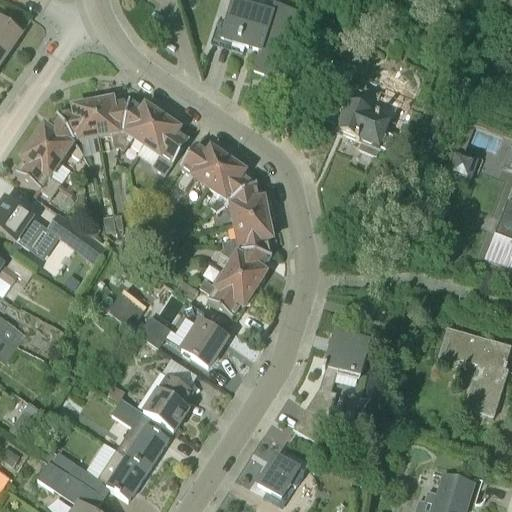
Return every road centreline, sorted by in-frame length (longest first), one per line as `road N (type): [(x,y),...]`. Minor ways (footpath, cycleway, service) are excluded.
road 1 (residential): [(187,511),(280,364),(305,278),(289,181),(271,156),(141,70),(102,19)]
road 2 (residential): [(0,145),(75,35),(102,19)]
